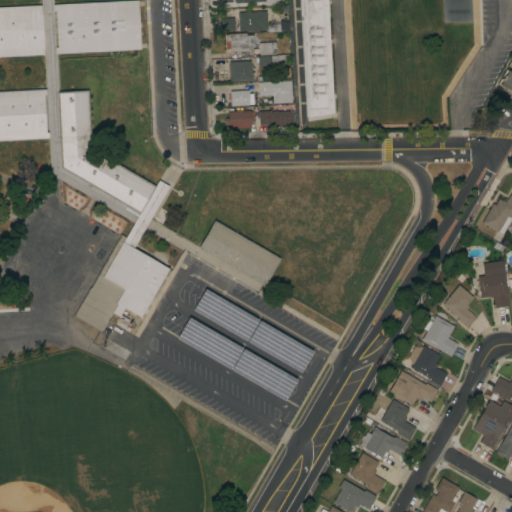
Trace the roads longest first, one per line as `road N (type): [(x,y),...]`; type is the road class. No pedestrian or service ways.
road 1 (residential): [(363,358),(394,338),(490,170),(490,148)]
road 2 (residential): [(379,148),(418,171),(427,201),(364,320),(363,358)]
road 3 (residential): [(473,147),(480,163),(363,358)]
road 4 (residential): [(511,346),(487,351),(400,511)]
road 5 (residential): [(379,148),(196,153)]
road 6 (residential): [(275,511),(363,358)]
road 7 (residential): [(196,153),(189,0)]
